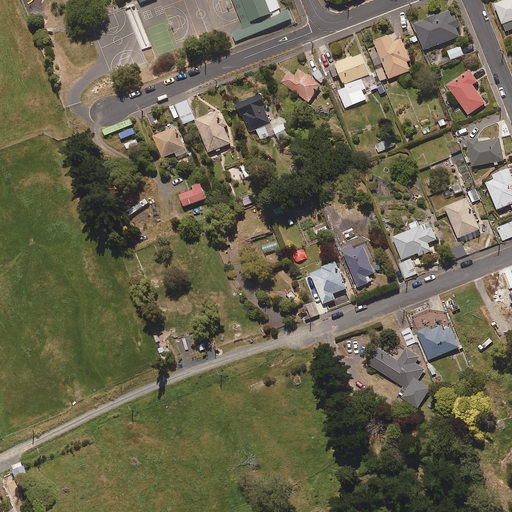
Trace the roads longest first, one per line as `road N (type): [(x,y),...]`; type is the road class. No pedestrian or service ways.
road 1 (residential): [(0,458),(193,369),(511,253)]
road 2 (residential): [(113,105),(318,26)]
